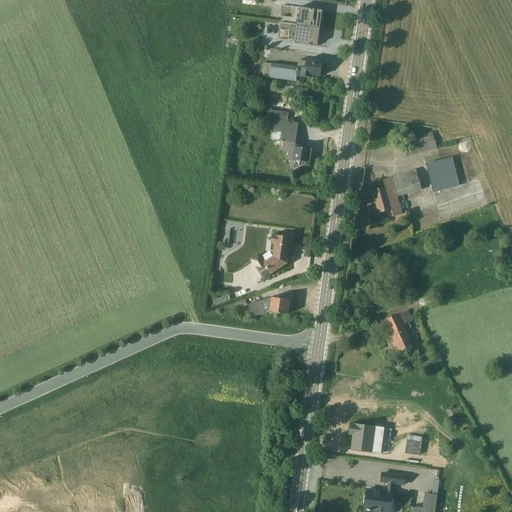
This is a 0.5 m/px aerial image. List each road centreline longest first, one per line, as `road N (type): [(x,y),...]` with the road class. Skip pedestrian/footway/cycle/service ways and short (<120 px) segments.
road 1 (primary): [(318,347),(366,0)]
road 2 (residential): [(318,347),(171,330),(0,408)]
road 3 (primary): [(295,511),(318,347)]
